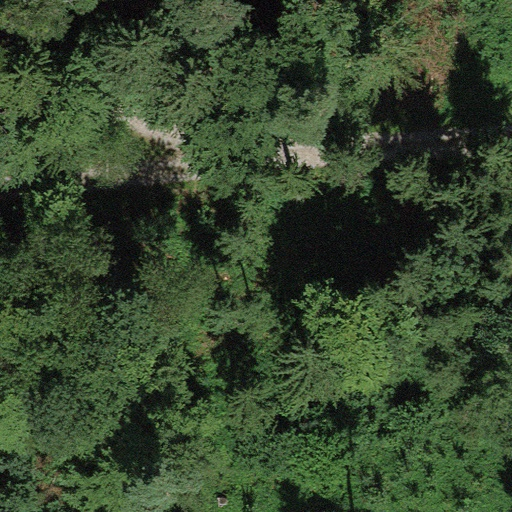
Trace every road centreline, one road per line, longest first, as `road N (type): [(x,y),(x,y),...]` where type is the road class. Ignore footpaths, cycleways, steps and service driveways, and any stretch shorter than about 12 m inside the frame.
road 1 (track): [(0,189),(511,141)]
road 2 (track): [(0,33),(213,164)]
